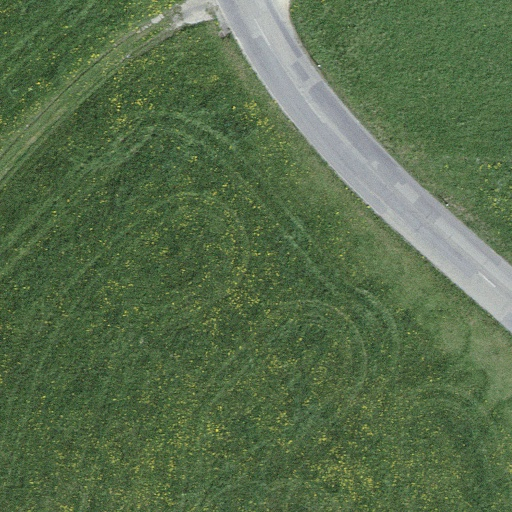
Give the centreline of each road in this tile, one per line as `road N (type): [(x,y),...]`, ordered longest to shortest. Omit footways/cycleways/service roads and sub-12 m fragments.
road 1 (tertiary): [(244,0),(317,110),(366,166),(511,302)]
road 2 (track): [(215,0),(116,54),(0,166)]
